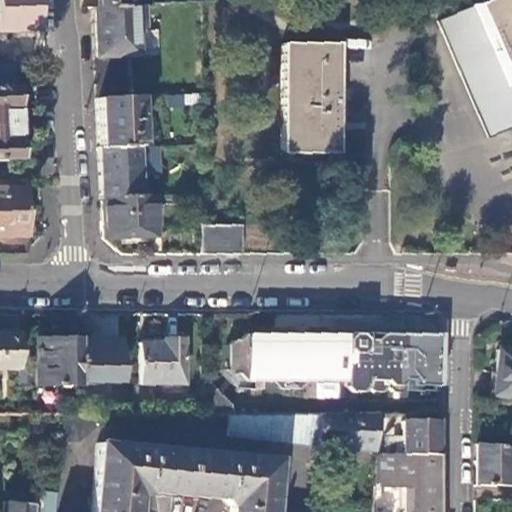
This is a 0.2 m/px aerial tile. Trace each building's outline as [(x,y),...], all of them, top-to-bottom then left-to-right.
[(0,0),(0,7),(11,8),(15,10),(15,26),(33,25),(33,31),(31,34),(33,51),(42,50),(39,0),(0,0)] [(511,0),(487,0),(472,7),(510,89),(511,87),(511,0)] [(142,29),(141,5),(126,6),(96,8),(91,8),(93,55),(95,100),(125,99),(124,85),(124,73),(123,57),(130,57),(136,57),(134,29),(142,29)] [(511,127),(511,87),(510,89),(472,7),(438,19),(489,138),(511,127)] [(279,46),(280,156),(338,156),(337,45),(279,46)] [(0,125),(18,125),(17,88),(0,89),(0,125)] [(183,109),(183,96),(168,97),(168,110),(183,109)] [(137,149),(139,148),(137,98),(132,98),(125,99),(95,100),(96,128),(97,150),(137,149)] [(0,162),(20,161),(18,125),(0,125),(0,162)] [(137,149),(97,150),(98,170),(99,199),(142,197),(142,189),(138,189),(137,149)] [(0,188),(0,237),(21,236),(25,236),(22,188),(0,188)] [(154,237),(152,196),(142,197),(99,199),(100,214),(101,239),(154,237)] [(200,255),(241,255),(241,226),(200,225),(200,255)] [(21,236),(0,237),(0,254),(22,255),(21,236)] [(0,370),(18,370),(18,334),(0,334),(0,370)] [(386,388),(391,394),(399,394),(404,389),(404,387),(439,388),(439,344),(403,344),(403,343),(398,338),(365,338),(365,335),(344,335),(344,342),(335,342),(329,335),(299,335),(293,341),(284,341),(278,335),(244,334),(238,340),(232,340),(226,346),(226,371),(230,375),(238,375),(243,381),(270,382),(278,389),(298,389),(306,382),(344,382),(344,388),(349,393),(361,393),(366,388),(372,393),(381,393),(386,388)] [(384,335),(365,335),(365,338),(398,338),(403,343),(403,344),(439,344),(439,335),(384,335)] [(160,344),(136,344),(136,385),(181,385),(181,339),(160,339),(160,344)] [(76,383),(76,340),(34,340),(34,387),(75,387),(76,383)] [(119,340),(76,340),(76,383),(119,383),(119,340)] [(496,399),(511,400),(511,353),(497,352),(495,376),(498,376),(496,399)] [(207,384),(199,384),(199,414),(228,414),(230,415),(230,406),(207,384)] [(67,415),(75,415),(76,405),(67,405),(67,415)] [(150,428),(149,414),(137,414),(75,415),(67,415),(62,415),(60,441),(76,443),(98,427),(150,428)] [(315,445),(318,414),(230,415),(228,414),(226,435),(315,445)] [(386,425),(398,414),(318,414),(315,445),(314,449),(373,451),(376,424),(386,425)] [(438,455),(438,422),(402,422),(402,456),(438,455)] [(271,511),(277,459),(97,442),(90,511),(133,511),(135,497),(143,490),(156,492),(207,497),(223,499),(229,507),(228,511),(271,511)] [(511,488),(511,448),(473,445),(473,487),(511,488)] [(437,511),(438,455),(402,456),(381,456),(372,458),(369,511),(437,511)] [(312,475),(324,476),(325,459),(313,458),(312,475)] [(40,511),(53,511),(55,495),(42,494),(40,511)]
